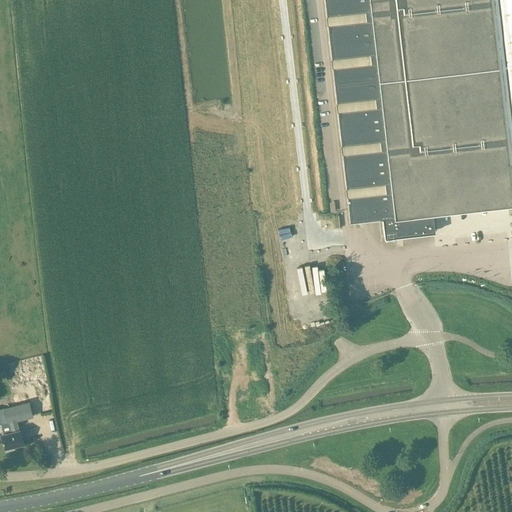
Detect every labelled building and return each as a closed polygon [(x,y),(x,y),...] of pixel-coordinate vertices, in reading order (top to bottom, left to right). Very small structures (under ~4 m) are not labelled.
[(324,0),(347,192),(350,221),(382,218),(384,237),(385,237),(434,232),(435,231),(433,212),(505,204),(511,203),(511,182),(491,0),(324,0)] [(511,0),(491,0),(511,182),(511,0)] [(264,370),(262,336),(250,337),(250,344),(247,344),(248,371),(264,370)] [(220,366),(232,366),(232,354),(220,354),(220,366)] [(43,357),(14,364),(19,383),(38,378),(42,394),(52,392),(43,357)] [(254,399),(274,397),(273,379),(252,381),(254,399)] [(0,408),(0,424),(1,424),(3,433),(2,434),(6,449),(14,447),(13,445),(23,443),(20,429),(19,429),(17,420),(33,416),(29,401),(3,408),(0,408)]
